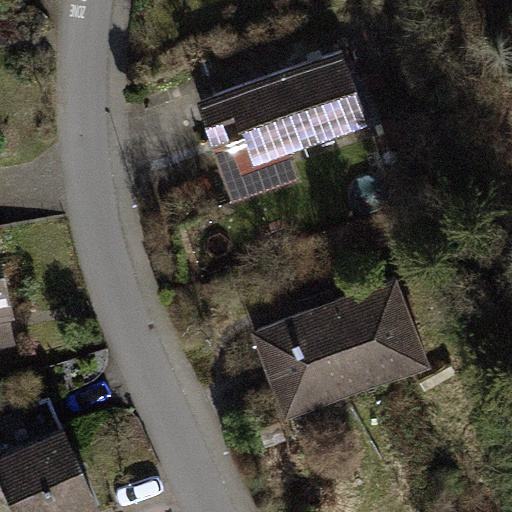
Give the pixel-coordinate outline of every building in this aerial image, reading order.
[(342,50),(199,99),(214,141),(229,135),(232,145),(219,149),(236,197),(296,176),(286,148),(367,120),(342,50)] [(431,144),(442,193),(467,187),(456,138),(431,144)] [(0,341),(0,342),(0,339),(0,312),(10,310),(0,263),(0,341)] [(395,276),(255,330),(282,402),(339,380),(343,391),(427,360),(395,276)] [(49,398),(0,419),(0,439),(6,454),(0,456),(0,467),(11,493),(0,497),(0,511),(78,511),(96,504),(49,398)]
